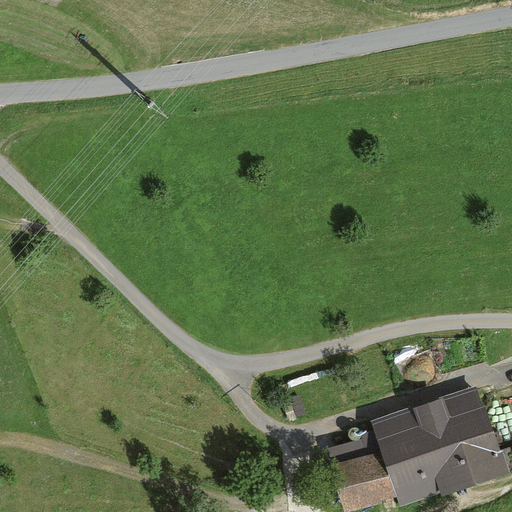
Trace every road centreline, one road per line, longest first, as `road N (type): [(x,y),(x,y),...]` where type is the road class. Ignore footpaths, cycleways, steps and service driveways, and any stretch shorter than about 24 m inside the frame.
road 1 (residential): [(511,325),(422,328),(272,366),(224,365),(179,342),(0,163)]
road 2 (unclassified): [(0,94),(136,82),(511,16)]
